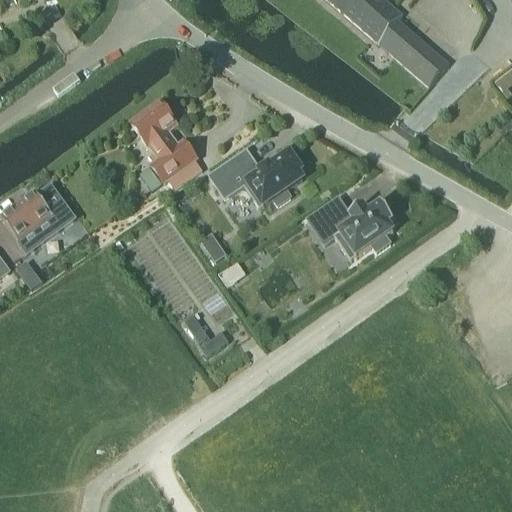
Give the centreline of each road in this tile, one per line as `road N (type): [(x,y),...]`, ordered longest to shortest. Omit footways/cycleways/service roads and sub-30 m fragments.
road 1 (residential): [(511,223),(138,8)]
road 2 (residential): [(0,121),(105,47),(138,8)]
